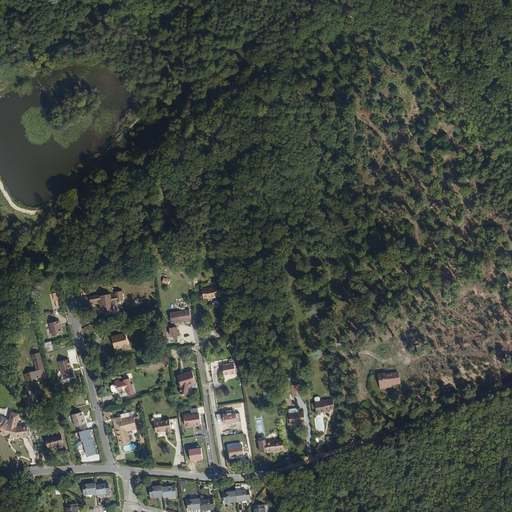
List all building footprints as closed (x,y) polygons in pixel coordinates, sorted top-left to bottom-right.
[(202,299),(206,298),(210,298),(211,299),(215,299),(215,297),(219,297),(218,296),(217,288),(201,290),(202,299)] [(101,302),(101,303),(101,306),(99,306),(100,311),(104,310),(105,315),(114,313),(111,302),(116,301),(116,302),(123,300),(121,291),(115,292),(115,296),(110,297),(110,294),(100,296),(100,295),(89,297),(90,303),(101,302)] [(59,292),(53,293),(54,301),(55,301),(61,299),(59,292)] [(188,310),(169,313),(171,323),(186,321),(186,322),(191,322),(188,310)] [(49,323),(52,336),(62,333),(58,321),(49,323)] [(178,326),(169,328),(170,337),(180,335),(180,331),(178,331),(178,326)] [(125,332),(111,335),(116,349),(122,347),(123,349),(130,347),(125,332)] [(43,343),(46,352),(51,351),(49,342),(43,343)] [(36,371),(24,375),(26,382),(43,377),(43,379),(46,378),(40,354),(31,356),(33,363),(34,362),(36,371)] [(163,364),(170,361),(168,355),(161,358),(163,364)] [(70,363),(60,366),(65,380),(75,377),(73,372),(72,373),(71,369),(70,365),(71,365),(70,363)] [(234,364),(222,366),(223,376),(235,374),(234,364)] [(182,388),(181,395),(188,396),(189,387),(196,384),(192,373),(178,378),(182,388)] [(387,373),(379,375),(381,389),(389,388),(390,384),(400,383),(399,374),(388,376),(387,373)] [(112,386),(111,387),(113,391),(114,392),(127,388),(128,394),(137,392),(134,383),(132,383),(130,377),(124,379),(124,380),(121,380),(119,379),(114,381),(116,385),(112,386)] [(292,385),(292,396),(300,396),(300,385),(292,385)] [(334,409),(333,401),(329,401),(328,401),(316,402),(316,403),(312,403),(313,413),(317,412),(317,413),(326,412),(326,410),(330,410),(329,409),(334,409)] [(297,409),(296,408),(288,410),(287,411),(290,425),(305,423),(303,412),(297,412),(297,409)] [(79,425),(86,423),(84,417),(83,417),(82,412),(72,415),(75,427),(79,425)] [(114,419),(120,444),(130,442),(127,430),(136,428),(136,426),(140,424),(138,416),(133,417),(133,415),(129,416),(128,412),(120,414),(120,417),(114,419)] [(199,413),(184,415),(185,427),(201,424),(199,413)] [(24,439),(29,439),(29,424),(21,425),(24,418),(16,414),(13,421),(6,414),(0,420),(0,430),(5,438),(8,438),(7,439),(14,442),(14,440),(18,441),(24,441),(24,439)] [(226,424),(237,422),(236,414),(224,416),(226,424)] [(155,432),(164,431),(164,429),(170,428),(169,420),(153,422),(155,432)] [(81,432),(88,430),(86,423),(79,425),(81,432)] [(81,432),(80,432),(82,442),(84,441),(88,456),(96,454),(89,430),(88,430),(81,432)] [(62,436),(46,440),(48,448),(57,446),(58,449),(65,448),(62,436)] [(284,451),(283,439),(266,442),(266,440),(259,441),(261,454),(267,453),(268,454),(284,451)] [(244,454),(243,445),(228,448),(230,457),(244,454)] [(203,459),(201,447),(189,449),(191,461),(203,459)] [(78,500),(91,497),(90,490),(89,486),(77,489),(78,500)] [(90,490),(91,497),(91,500),(104,498),(102,488),(90,490)] [(164,502),(163,495),(163,492),(151,493),(152,504),(164,502)] [(175,493),(163,495),(164,502),(164,504),(177,502),(175,493)] [(252,505),(251,495),(225,499),(227,508),(252,505)] [(213,500),(201,502),(202,510),(202,511),(206,511),(205,511),(211,511),(215,511),(213,500)] [(190,511),(202,510),(201,502),(201,501),(188,503),(189,511),(190,511)]
